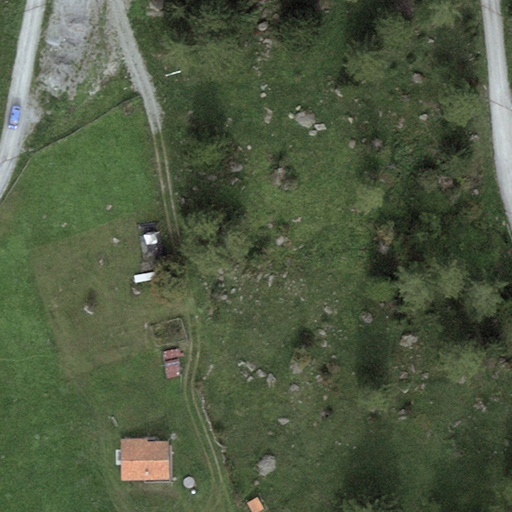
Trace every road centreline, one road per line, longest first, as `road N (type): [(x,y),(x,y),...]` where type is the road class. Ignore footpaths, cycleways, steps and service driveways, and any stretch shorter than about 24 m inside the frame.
road 1 (track): [(117,0),(149,102),(195,325),(190,390),(220,500)]
road 2 (unclassified): [(511,201),(499,131),(492,0)]
road 3 (unclassified): [(37,0),(0,178)]
